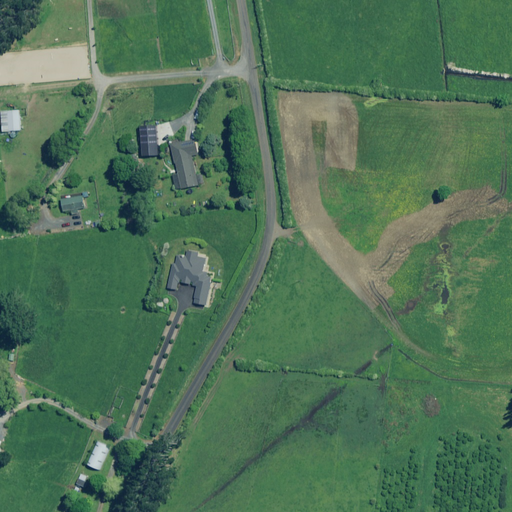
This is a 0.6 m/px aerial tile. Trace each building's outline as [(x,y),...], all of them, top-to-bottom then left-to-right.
[(16,131),(20,130),(19,110),(1,112),(3,132),(10,131),(10,132),(9,133),(9,134),(9,135),(10,135),(10,136),(10,137),(11,137),(12,138),(13,138),(14,138),(15,138),(16,137),(17,136),(18,135),(18,134),(18,133),(17,132),(17,131),(16,131)] [(199,155),(196,139),(172,144),(182,189),(205,184),(202,173),(198,174),(196,163),(195,163),(193,156),(199,155)] [(161,155),(161,146),(145,147),(145,156),(161,155)] [(83,192),(84,197),(62,200),(63,212),(72,210),(72,214),(79,213),(78,209),(85,208),(84,198),(89,198),(88,192),(83,192)] [(199,253),(188,251),(187,257),(179,256),(178,262),(175,261),(169,288),(177,290),(179,283),(197,287),(194,303),(207,306),(213,275),(203,273),(206,259),(198,257),(199,253)] [(111,447),(99,442),(88,465),(100,470),(111,447)] [(78,484),(86,487),(88,482),(86,481),(88,476),(82,474),(78,484)]
